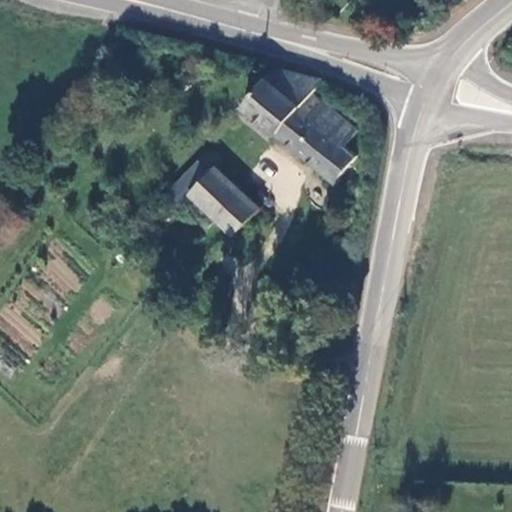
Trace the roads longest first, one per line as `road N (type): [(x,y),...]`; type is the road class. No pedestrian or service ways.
road 1 (tertiary): [(433,83),(402,181),(341,511)]
road 2 (secondary): [(245,30),(433,83)]
